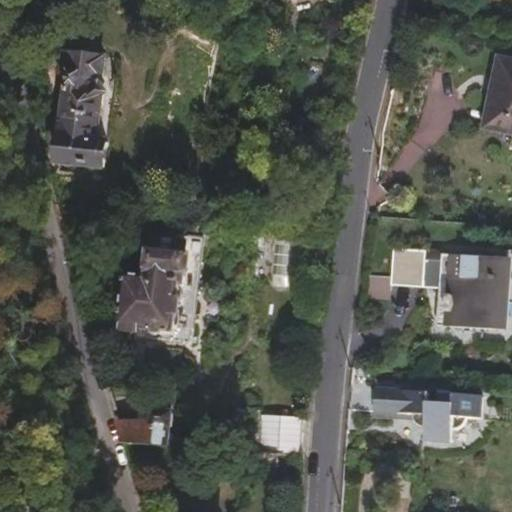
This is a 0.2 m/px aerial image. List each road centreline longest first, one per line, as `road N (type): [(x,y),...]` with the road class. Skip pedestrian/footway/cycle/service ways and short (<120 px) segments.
road 1 (residential): [(322,511),(332,364),(391,0)]
road 2 (residential): [(130,511),(37,175)]
